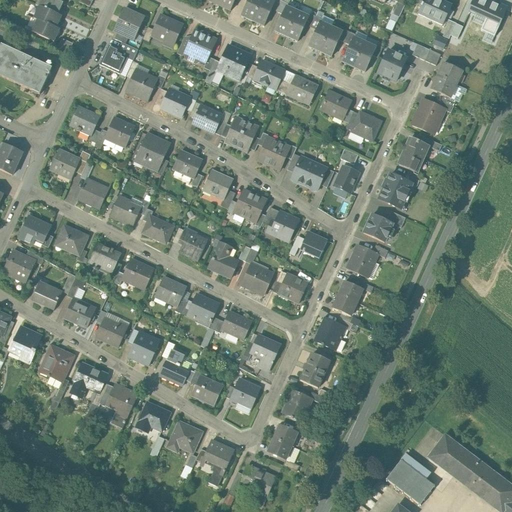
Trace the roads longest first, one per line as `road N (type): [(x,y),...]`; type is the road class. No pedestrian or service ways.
road 1 (secondary): [(321,511),(511,96)]
road 2 (residential): [(0,295),(246,443),(261,426),(299,334)]
road 3 (residential): [(26,184),(299,334)]
road 4 (residential): [(75,80),(342,230)]
road 5 (residential): [(164,0),(403,107)]
road 6 (tertiary): [(140,511),(0,422)]
road 7 (residential): [(342,230),(403,107)]
